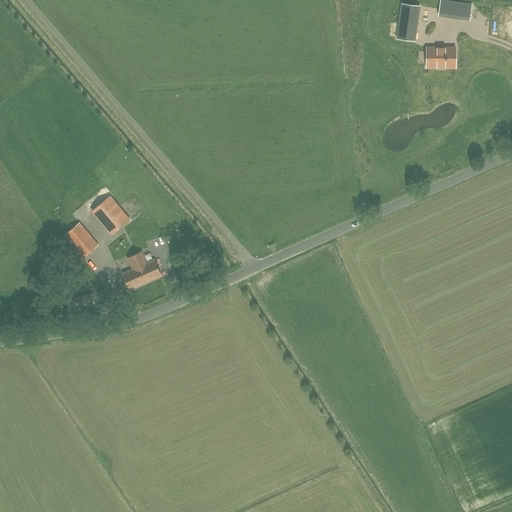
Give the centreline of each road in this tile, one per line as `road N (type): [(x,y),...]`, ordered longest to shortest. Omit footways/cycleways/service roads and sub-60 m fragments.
road 1 (unclassified): [(252,269),(23,0)]
road 2 (tertiary): [(252,269),(511,154)]
road 3 (tertiary): [(0,342),(142,318),(252,269)]
